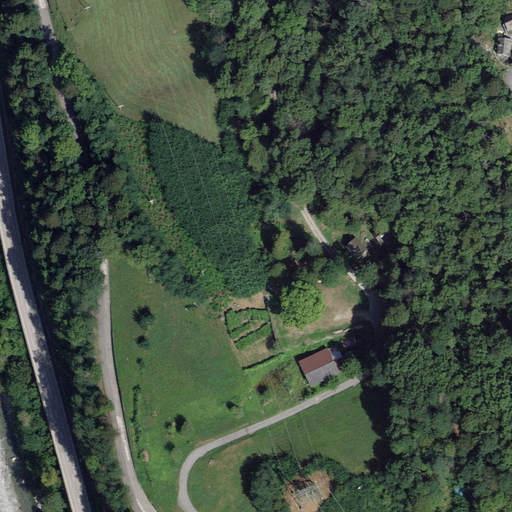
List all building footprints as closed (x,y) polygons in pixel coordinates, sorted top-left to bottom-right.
[(511,16),(503,22),(508,32),(511,29),(511,16)] [(511,40),(497,38),(496,55),(510,57),(511,40)] [(384,229),(374,238),(386,251),(396,242),(384,229)] [(356,236),(344,248),(362,268),(375,256),(356,236)] [(297,293),(294,286),(285,290),(288,297),(297,293)] [(420,339),(407,342),(411,358),(423,355),(420,339)] [(298,361),(309,384),(339,370),(329,348),(298,361)]
